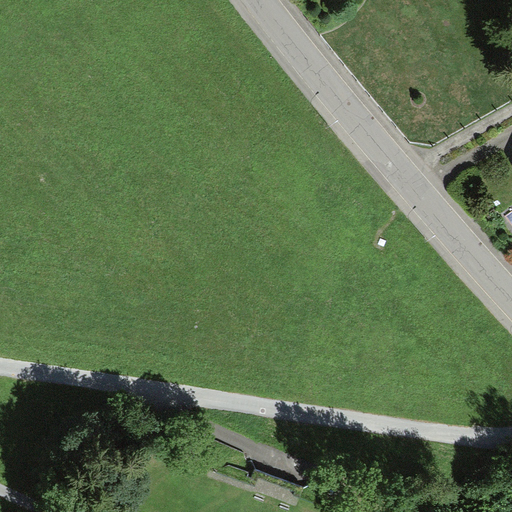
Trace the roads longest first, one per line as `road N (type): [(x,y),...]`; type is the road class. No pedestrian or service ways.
road 1 (track): [(0,365),(511,436)]
road 2 (residential): [(259,0),(511,298)]
road 3 (track): [(405,177),(511,110)]
